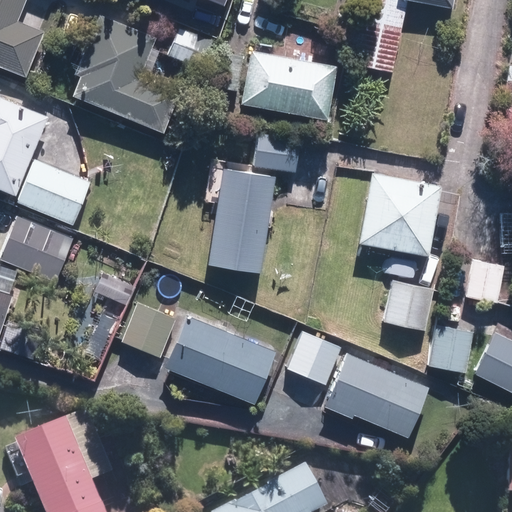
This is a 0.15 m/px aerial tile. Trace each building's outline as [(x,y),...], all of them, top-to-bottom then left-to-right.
[(43,30),(17,20),(24,0),(0,0),(0,66),(24,76),(43,30)] [(154,37),(96,13),(71,72),(78,75),(70,93),(162,132),(178,94),(137,77),(154,37)] [(205,38),(176,25),(164,52),(193,64),(205,38)] [(335,65),(247,49),(237,102),(325,118),(335,65)] [(0,188),(12,194),(43,115),(0,97),(0,188)] [(255,133),(252,165),(294,169),(297,138),(255,133)] [(88,180),(33,158),(16,202),(71,224),(88,180)] [(273,175),(220,166),(204,263),(258,271),(273,175)] [(439,185),(369,173),(357,242),(427,254),(439,185)] [(8,235),(0,252),(0,258),(25,269),(54,281),(72,238),(30,221),(22,241),(8,235)] [(494,301),(502,265),(471,258),(463,294),(494,301)] [(100,271),(93,290),(125,303),(133,285),(100,271)] [(431,290),(392,280),(381,320),(421,330),(431,290)] [(0,325),(12,295),(0,290),(0,325)] [(158,356),(173,315),(135,301),(120,341),(158,356)] [(273,349),(183,312),(161,365),(251,402),(273,349)] [(427,363),(463,370),(471,331),(435,323),(427,363)] [(339,345),(300,330),(285,367),(324,382),(339,345)] [(511,341),(492,332),(472,371),(511,390),(511,341)] [(426,385),(345,351),(324,402),(405,436),(426,385)] [(102,511),(90,480),(110,472),(85,409),(13,438),(42,511),(102,511)] [(311,511),(324,505),(301,463),(211,511),(311,511)]
